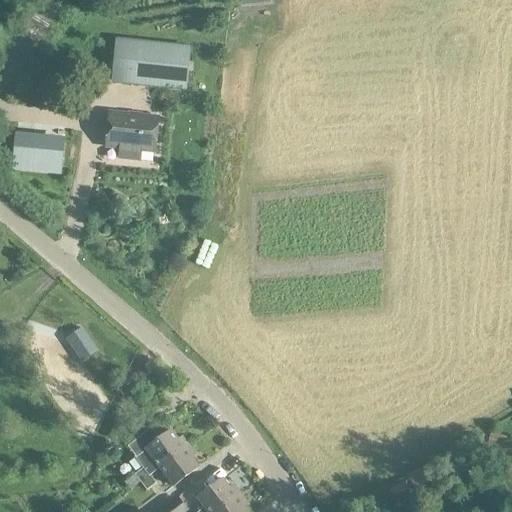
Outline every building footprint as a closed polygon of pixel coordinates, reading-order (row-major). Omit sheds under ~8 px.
[(191,50),(143,45),(119,42),(115,82),(139,85),(187,90),(191,50)] [(28,131),(37,115),(27,109),(18,125),(28,131)] [(156,153),(159,119),(111,114),(108,148),(156,153)] [(13,170),(61,175),(64,145),(16,141),(13,170)] [(84,328),(66,340),(82,364),(99,351),(84,328)] [(151,477),(161,469),(190,447),(184,439),(180,443),(172,432),(160,441),(151,430),(128,448),(145,469),(151,477)] [(504,439),(491,435),(487,448),(501,452),(504,439)] [(196,455),(190,447),(161,469),(175,487),(200,468),(192,458),(196,455)] [(432,465),(408,477),(410,480),(406,482),(407,484),(388,493),(395,508),(396,508),(398,511),(404,509),(402,505),(419,496),(420,499),(443,487),(432,465)] [(142,484),(151,477),(145,469),(136,476),(142,484)] [(157,485),(151,477),(142,484),(148,492),(157,485)] [(220,511),(242,496),(236,487),(231,491),(224,481),(199,499),(206,509),(202,511),(220,511)] [(295,488),(309,509),(317,504),(303,483),(295,488)] [(247,511),(243,507),(248,504),(242,496),(220,511),(247,511)] [(164,511),(188,511),(179,501),(178,502),(164,511)]
